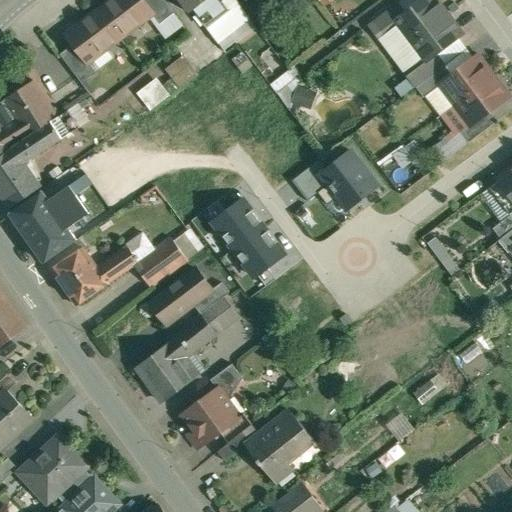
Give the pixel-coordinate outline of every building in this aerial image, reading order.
[(113,0),(101,10),(121,37),(153,13),(154,13),(144,0),(113,0)] [(175,13),(165,0),(144,0),(154,13),(153,13),(161,23),(175,13)] [(182,0),(191,11),(195,8),(205,0),(182,0)] [(205,0),(195,8),(220,42),(251,18),(237,0),(205,0)] [(422,0),(405,13),(392,22),(393,23),(408,43),(449,13),(439,0),(422,0)] [(398,2),(374,20),(382,31),(393,23),(392,22),(405,13),(398,2)] [(101,10),(68,35),(75,44),(89,62),(89,61),(121,37),(101,10)] [(449,13),(408,43),(423,63),(424,64),(437,54),(465,33),(449,13)] [(89,62),(75,44),(61,54),(83,82),(97,71),(89,61),(89,62)] [(199,73),(185,54),(166,69),(181,87),(199,73)] [(423,63),(408,75),(417,87),(445,65),(437,54),(424,64),(423,63)] [(452,75),(439,85),(440,85),(455,105),(496,75),(480,54),(452,75)] [(445,65),(417,87),(425,97),(440,85),(439,85),(452,75),(445,65)] [(496,75),(455,105),(470,125),(471,126),(491,111),(511,95),(496,75)] [(139,92),(152,110),(172,95),(159,78),(139,92)] [(58,117),(34,80),(5,99),(18,119),(29,135),(58,117)] [(15,147),(0,156),(0,194),(9,208),(42,185),(26,162),(80,127),(69,110),(58,117),(29,135),(14,146),(15,147)] [(491,111),(471,126),(470,125),(461,132),(470,142),(498,121),(491,111)] [(0,126),(0,154),(14,146),(29,135),(18,119),(2,129),(0,126)] [(326,171),(311,183),(318,193),(328,205),(338,197),(347,209),(377,185),(351,151),(326,171)] [(311,183),(326,171),(318,160),(292,180),(307,201),(318,193),(311,183)] [(511,169),(498,180),(511,198),(511,169)] [(74,178),(47,197),(61,218),(88,199),(74,178)] [(43,190),(12,211),(46,261),(76,240),(61,218),(47,197),(43,190)] [(216,220),(213,222),(254,277),(257,274),(267,267),(285,254),(243,199),(226,213),(216,220)] [(216,220),(226,213),(217,201),(207,208),(216,220)] [(511,230),(501,239),(508,249),(511,246),(511,230)] [(172,237),(138,261),(139,261),(135,264),(152,287),(188,259),(172,237)] [(436,237),(428,243),(443,263),(451,257),(436,237)] [(83,247),(52,268),(77,305),(108,284),(108,283),(135,264),(139,261),(138,261),(129,247),(98,269),(83,247)] [(276,279),(267,267),(257,274),(266,286),(276,279)] [(197,268),(152,302),(168,324),(195,304),(214,290),(213,289),(197,268)] [(213,289),(214,290),(195,304),(202,314),(226,296),(231,292),(223,282),(213,289)] [(226,296),(202,314),(203,315),(216,333),(240,316),(226,296)] [(5,299),(0,302),(0,348),(27,328),(5,299)] [(169,342),(138,366),(164,402),(195,378),(182,360),(194,351),(217,333),(216,333),(203,315),(169,342)] [(210,343),(218,355),(253,333),(245,321),(210,343)] [(207,370),(194,351),(182,360),(195,378),(207,370)] [(233,363),(211,379),(218,388),(222,386),(230,398),(243,377),(233,363)] [(9,373),(0,381),(0,397),(8,390),(9,391),(18,383),(9,373)] [(422,403),(450,386),(442,374),(415,391),(422,403)] [(218,388),(184,414),(196,430),(189,434),(199,448),(221,432),(243,416),(242,414),(240,416),(229,400),(230,398),(222,386),(218,388)] [(9,391),(8,390),(0,397),(0,449),(34,418),(9,391)] [(251,440),(247,443),(248,444),(277,480),(293,467),(287,459),(312,439),(316,443),(317,442),(291,409),(251,440)] [(243,416),(221,432),(229,443),(245,431),(253,424),(245,412),(242,414),(243,416)] [(404,414),(392,422),(402,437),(414,429),(404,414)] [(229,443),(220,450),(228,460),(248,444),(247,443),(251,440),(245,431),(229,443)] [(60,434),(20,472),(35,489),(41,484),(53,497),(57,493),(84,468),(88,465),(60,434)] [(8,458),(0,465),(0,484),(18,468),(8,458)] [(84,468),(57,493),(67,505),(94,480),(84,468)] [(94,480),(67,505),(59,511),(110,511),(119,504),(96,479),(94,480)] [(302,480),(273,503),(279,511),(290,511),(308,498),(314,494),(302,480)] [(317,511),(318,511),(308,498),(290,511),(317,511)]
